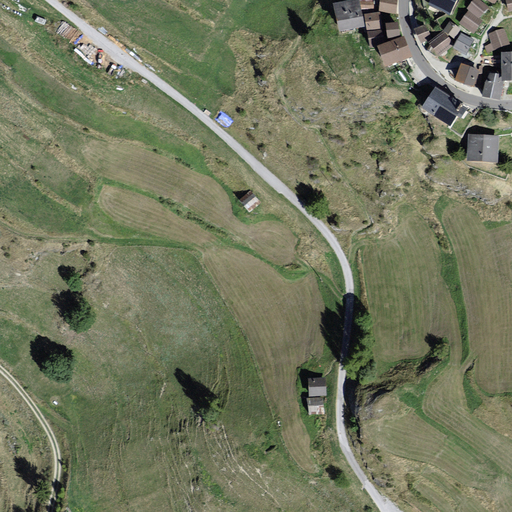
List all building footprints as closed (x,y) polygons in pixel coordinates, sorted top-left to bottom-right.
[(357,0),(334,6),(340,31),(363,26),(357,0)] [(395,0),(381,0),(380,9),(394,11),(395,0)] [(455,0),(431,0),(431,2),(450,12),(455,0)] [(487,6),(478,0),(474,0),(468,8),(479,17),(487,6)] [(481,20),(468,11),(460,23),(473,32),(481,20)] [(381,27),(378,14),(366,16),(368,29),(381,27)] [(397,22),(387,23),(388,36),(399,35),(397,22)] [(424,25),(416,29),(420,39),(429,35),(424,25)] [(438,35),(430,43),(438,54),(448,46),(457,33),(446,26),(438,35)] [(380,30),(369,32),(371,45),(382,43),(380,30)] [(494,43),(486,46),(488,52),(510,44),(504,30),(491,35),(494,43)] [(472,39),(461,34),(454,47),(465,53),(472,39)] [(403,38),(379,45),(385,63),(409,56),(403,38)] [(462,64),(456,80),(473,85),(478,70),(462,64)] [(499,97),(502,76),(488,73),(485,94),(499,97)] [(460,103),(435,88),(424,107),(448,121),(460,103)] [(497,136),(470,135),(469,159),(496,160),(497,136)] [(326,380),(308,381),(309,399),(327,398),(326,380)] [(325,400),(307,401),(308,418),(326,417),(325,400)]
